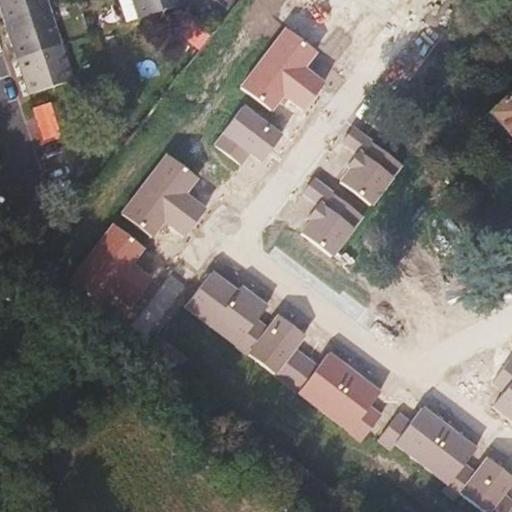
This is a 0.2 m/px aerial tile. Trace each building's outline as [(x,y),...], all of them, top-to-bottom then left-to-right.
[(49,9),(46,0),(0,0),(0,8),(5,23),(49,9)] [(183,5),(181,0),(131,0),(138,20),(183,5)] [(61,46),(49,9),(5,23),(17,59),(61,46)] [(209,36),(188,19),(178,32),(198,49),(209,36)] [(303,107),(323,82),(306,70),(314,59),(319,53),(286,29),(242,86),(274,110),(280,102),(286,94),(303,107)] [(73,80),(61,46),(17,59),(29,95),(73,80)] [(511,81),(488,103),(511,128),(511,81)] [(59,131),(50,102),(33,108),(42,136),(59,131)] [(260,160),(281,133),(246,105),(216,144),(241,163),(245,158),(250,152),(260,160)] [(371,205),(402,165),(367,139),(354,129),(343,145),(356,155),(348,165),(352,167),(348,173),(341,182),(371,205)] [(193,224),(201,211),(185,198),(193,188),(197,182),(165,157),(121,214),(152,238),(160,229),(165,223),(182,236),(193,224)] [(332,257),(363,217),(315,181),(303,196),(317,206),(309,216),(313,219),(306,228),(302,234),(332,257)] [(140,291),(149,279),(132,267),(140,257),(145,250),(113,225),(68,282),(100,307),(108,297),(112,291),(130,304),(140,291)] [(212,325),(239,290),(212,270),(186,305),(212,325)] [(247,353),(267,327),(257,320),(268,306),(253,295),(242,286),(239,290),(212,325),(247,353)] [(287,384),(306,358),(295,349),(306,335),(291,323),(277,313),(267,327),(247,353),(247,354),(287,384)] [(325,413),(355,373),(339,362),(329,354),(319,367),(306,358),(287,384),(325,413)] [(511,358),(495,382),(507,391),(494,409),(504,416),(511,422),(511,358)] [(361,440),(380,414),(370,407),(381,392),(369,384),(355,373),(325,413),(361,440)] [(398,415),(378,442),(391,451),(394,446),(420,465),(450,426),(436,415),(424,406),(411,424),(398,415)] [(463,435),(450,426),(420,465),(449,487),(455,478),(464,485),(481,463),(471,455),(478,446),(463,435)] [(511,471),(501,463),(488,454),(458,494),(482,511),(489,511),(493,506),(500,511),(503,511),(511,500),(511,485),(509,483),(511,479),(511,471)]
